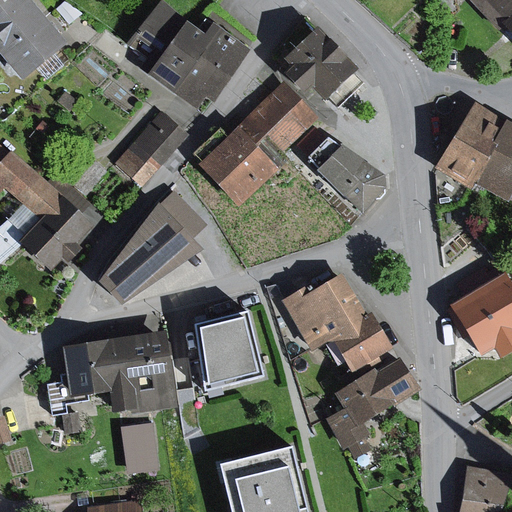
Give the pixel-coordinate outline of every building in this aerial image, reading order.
[(0,0),(0,57),(21,83),(66,46),(27,0),(0,0)] [(511,0),(467,0),(498,34),(504,29),(511,37),(511,0)] [(204,33),(162,2),(132,43),(151,57),(142,70),(204,115),(251,51),(212,22),(204,33)] [(356,71),(316,29),(283,60),(291,68),(284,75),(304,96),(310,90),(324,105),(328,101),(337,110),(364,85),(354,74),(356,71)] [(319,119),(283,83),(236,129),(255,149),(266,139),(282,155),(319,119)] [(506,122),(475,103),(435,169),(470,190),(473,186),(496,147),(493,145),(506,122)] [(188,137),(161,113),(115,166),(142,189),(188,137)] [(511,196),(511,125),(506,122),(493,145),(496,147),(473,186),(508,204),(509,201),(511,196)] [(314,128),(296,146),(308,158),(326,139),(314,128)] [(255,149),(236,129),(228,138),(220,130),(193,156),(200,164),(197,167),(238,209),(288,161),(282,155),(266,139),(255,149)] [(384,178),(341,147),(341,148),(327,139),(326,139),(308,158),(307,159),(318,170),(315,172),(362,216),(385,189),(384,178)] [(9,155),(0,146),(0,194),(4,190),(23,206),(0,226),(0,264),(21,246),(50,274),(63,261),(68,265),(82,250),(77,246),(94,228),(11,153),(9,155)] [(86,197),(107,172),(94,162),(92,164),(81,155),(61,179),(72,189),(74,187),(86,197)] [(173,192),(157,205),(97,285),(120,308),(201,253),(191,240),(206,225),(173,192)] [(456,284),(464,299),(501,276),(497,268),(487,274),(483,268),(456,284)] [(312,285),(282,303),(312,352),(331,340),(351,374),(392,350),(370,314),(367,315),(343,274),(315,291),(312,285)] [(464,299),(449,308),(481,360),(493,352),(499,362),(511,353),(511,288),(504,275),(464,299)] [(249,308),(187,324),(199,401),(269,384),(249,308)] [(176,409),(164,333),(61,349),(66,382),(47,385),(52,417),(67,415),(65,405),(88,402),(88,397),(109,394),(112,415),(130,413),(130,416),(176,409)] [(341,410),(324,420),(342,452),(349,448),(355,460),(369,451),(362,439),(367,436),(361,425),(418,391),(399,358),(374,372),(373,370),(332,394),(341,410)] [(79,414),(62,417),(65,436),(81,434),(79,414)] [(0,445),(12,442),(4,417),(0,418),(0,445)] [(153,424),(121,429),(127,476),(160,472),(153,424)] [(312,511),(296,443),(213,464),(224,511),(312,511)] [(500,511),(511,479),(511,475),(467,468),(458,511),(500,511)] [(142,511),(141,501),(87,510),(86,511),(142,511)]
